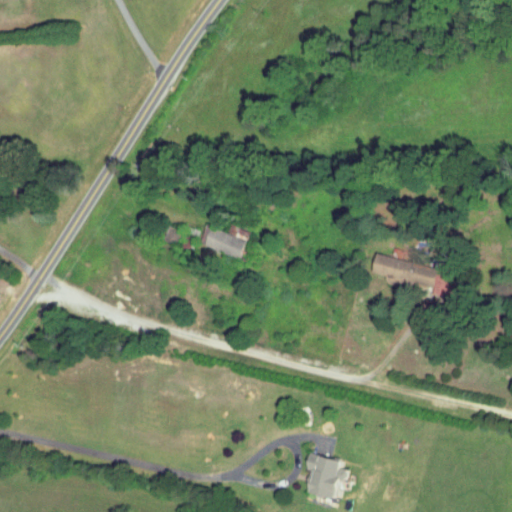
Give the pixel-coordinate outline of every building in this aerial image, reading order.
[(246,240),(206,223),(198,243),(238,260),(246,240)] [(226,233),(245,238),(248,229),(228,224),(226,233)] [(181,229),(167,225),(162,240),(176,245),(181,229)] [(371,272),(386,275),(386,279),(445,293),(450,270),(376,253),(371,272)] [(342,459),(310,452),(306,469),(313,470),(308,492),(336,498),(342,474),(339,473),(342,459)]
